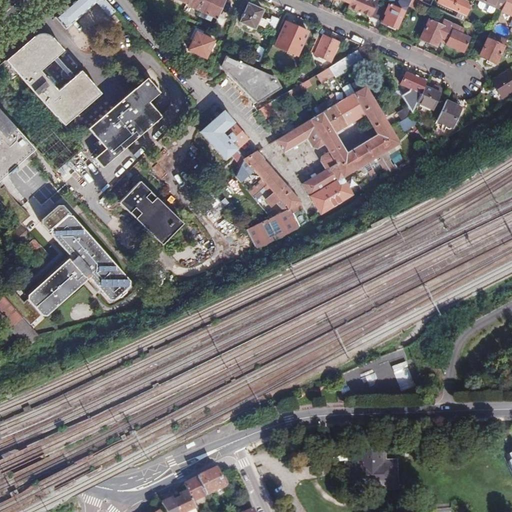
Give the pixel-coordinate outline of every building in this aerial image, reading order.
[(112,13),(115,11),(111,6),(105,0),(75,0),(55,18),(66,30),(94,6),(105,19),(109,16),(112,13)] [(211,17),(216,19),(224,0),(188,0),(186,4),(186,6),(200,12),(198,17),(204,20),(205,19),(209,21),(211,17)] [(370,17),(371,15),(375,5),(362,0),(350,0),(350,2),(347,8),(370,17)] [(402,11),(405,12),(408,5),(409,0),(396,0),(393,7),(388,5),(387,8),(376,3),(375,5),(371,15),(389,23),(389,25),(394,27),(395,25),(396,26),(402,11)] [(409,0),(408,5),(415,8),(418,0),(409,0)] [(463,13),(466,14),(471,3),(463,0),(439,0),(464,11),(463,13)] [(481,0),(501,9),(505,0),(481,0)] [(501,11),(511,16),(511,0),(505,0),(501,9),(501,11)] [(274,31),(279,20),(271,16),(269,20),(260,16),(263,10),(249,4),(240,22),(255,29),(257,23),(274,31)] [(225,20),(219,17),(214,28),(220,31),(225,20)] [(446,38),(444,42),(463,50),(469,37),(461,34),(463,27),(442,18),(439,24),(427,19),(419,38),(436,45),(438,40),(440,35),(446,38)] [(298,55),(308,31),(286,22),(276,45),(298,55)] [(212,51),(219,34),(200,25),(192,42),(212,51)] [(6,60),(64,127),(100,94),(80,72),(59,89),(42,70),(62,52),(49,37),(43,34),(36,34),(6,60)] [(331,61),(339,42),(323,36),(315,54),(331,61)] [(496,63),(503,45),(486,38),(479,56),(496,63)] [(259,44),(252,59),(259,62),(265,47),(259,44)] [(363,57),(358,50),(330,67),(336,76),(344,72),(343,69),(363,57)] [(257,104),(280,89),(275,81),(226,58),(222,69),(257,104)] [(0,111),(35,152),(54,173),(82,148),(74,139),(64,127),(6,60),(0,64),(0,111)] [(511,90),(511,71),(509,67),(491,78),(502,96),(511,90)] [(403,96),(414,114),(419,103),(426,87),(428,81),(407,72),(402,85),(410,89),(409,93),(403,96)] [(118,103),(87,129),(104,149),(94,158),(101,167),(160,118),(148,103),(159,93),(147,79),(141,83),(133,90),(118,103)] [(312,86),(308,80),(304,83),(299,86),(302,92),(312,86)] [(322,215),(354,193),(343,175),(368,160),(380,153),(400,141),(387,120),(388,119),(387,117),(385,117),(365,85),(277,140),(284,153),(307,139),(313,148),(318,149),(325,145),(339,136),(336,132),(366,113),(380,134),(349,153),(343,143),(329,152),(322,157),(321,161),(326,170),(303,184),(322,215)] [(431,89),(440,93),(441,89),(433,85),(431,89)] [(282,96),(286,101),(302,92),(299,86),(282,96)] [(426,87),(419,103),(433,109),(440,93),(431,89),(426,87)] [(271,103),(276,112),(288,105),(286,101),(282,96),(271,103)] [(446,100),(437,121),(453,128),(462,107),(446,100)] [(259,110),(265,119),(276,112),(271,103),(259,110)] [(406,128),(416,122),(409,109),(398,115),(406,128)] [(0,183),(6,177),(11,177),(16,172),(16,168),(35,152),(0,111),(0,183)] [(223,162),(248,141),(223,111),(199,132),(223,162)] [(92,157),(100,148),(87,135),(79,143),(92,157)] [(325,145),(329,152),(343,143),(339,136),(325,145)] [(414,156),(430,146),(427,142),(412,152),(414,156)] [(284,208),(287,211),(298,205),(300,204),(257,153),(244,161),(241,166),(250,176),(255,172),(274,194),(266,201),(272,209),(277,205),(282,210),(284,208)] [(380,153),(368,160),(371,164),(379,159),(386,168),(389,166),(380,153)] [(236,177),(242,185),(252,178),(250,176),(241,166),(236,177)] [(361,180),(357,174),(353,176),(357,183),(361,180)] [(160,247),(182,224),(140,182),(118,204),(160,247)] [(245,231),(255,252),(298,231),(290,216),(301,211),(298,205),(287,211),(270,219),(245,231)] [(290,216),(298,231),(309,223),(301,211),(290,216)] [(28,303),(41,317),(47,317),(90,279),(110,302),(114,301),(118,298),(121,298),(127,294),(127,290),(130,287),(130,282),(72,217),(67,216),(64,219),(59,220),(55,223),(55,227),(51,231),(51,236),(71,258),(28,296),(28,303)] [(20,224),(9,233),(19,244),(29,235),(20,224)] [(19,244),(37,264),(47,255),(29,235),(19,244)] [(15,263),(7,253),(3,257),(12,266),(15,263)] [(0,313),(12,327),(28,346),(38,340),(40,337),(2,295),(0,296),(0,313)] [(0,320),(8,330),(10,329),(12,327),(0,313),(0,320)] [(10,329),(26,347),(28,346),(12,327),(10,329)] [(401,390),(415,385),(405,361),(392,366),(401,390)] [(385,454),(355,455),(355,458),(355,461),(355,466),(348,466),(348,488),(393,487),(393,464),(385,464),(385,454)] [(355,466),(355,461),(343,462),(344,492),(398,490),(397,464),(393,464),(393,487),(348,488),(348,466),(355,466)] [(215,470),(198,478),(206,496),(223,488),(215,470)] [(198,478),(185,485),(188,492),(193,502),(206,496),(198,478)] [(189,511),(196,509),(193,502),(188,492),(176,497),(179,502),(176,503),(179,511),(189,511)] [(239,511),(244,511),(252,508),(246,495),(234,500),(239,511)] [(179,502),(176,497),(162,504),(166,511),(179,511),(176,503),(179,502)]
